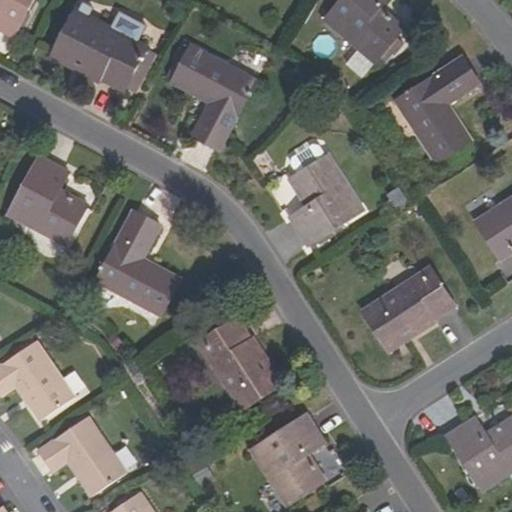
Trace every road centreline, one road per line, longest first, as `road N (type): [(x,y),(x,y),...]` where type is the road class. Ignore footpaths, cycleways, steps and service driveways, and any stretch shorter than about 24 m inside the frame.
road 1 (residential): [(366,426),(242,226),(208,193),(0,81)]
road 2 (residential): [(511,333),(366,426)]
